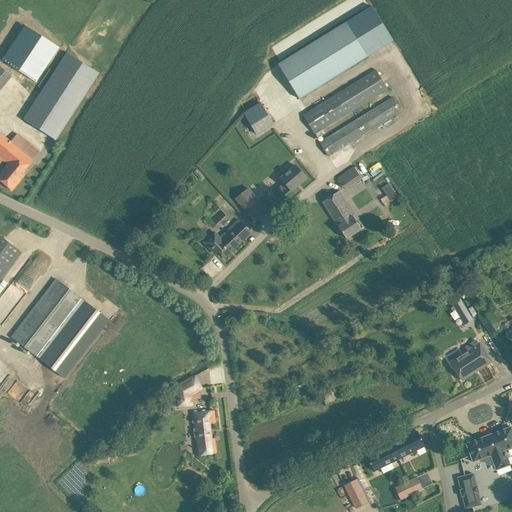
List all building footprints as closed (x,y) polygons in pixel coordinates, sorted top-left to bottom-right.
[(367,56),(346,22),(278,65),(299,99),(367,56)] [(2,60),(36,82),(58,48),(25,25),(2,60)] [(55,140),(99,73),(67,53),(24,119),(55,140)] [(0,89),(11,76),(0,66),(0,89)] [(302,115),(314,134),(387,88),(376,70),(302,115)] [(320,142),(329,156),(401,111),(393,97),(320,142)] [(261,103),(243,113),(256,134),(273,124),(261,103)] [(0,132),(0,157),(5,161),(5,162),(8,164),(0,173),(0,180),(12,191),(18,183),(25,175),(22,173),(33,160),(39,151),(25,140),(19,148),(11,142),(0,132)] [(284,183),(276,189),(283,197),(290,190),(291,191),(306,178),(300,170),(296,165),(280,178),(284,183)] [(337,178),(345,189),(362,178),(354,167),(337,178)] [(389,201),(396,197),(389,183),(382,186),(389,201)] [(234,199),(254,223),(267,211),(247,188),(234,199)] [(341,190),(323,202),(338,225),(338,226),(346,239),(361,229),(350,212),(353,210),(341,190)] [(215,224),(224,215),(219,209),(210,218),(215,224)] [(167,230),(176,221),(171,216),(162,225),(167,230)] [(215,254),(218,251),(224,258),(251,232),(239,220),(218,240),(214,236),(213,234),(205,242),(215,254)] [(0,280),(22,252),(0,235),(0,280)] [(12,337),(64,378),(109,320),(56,279),(12,337)] [(452,288),(438,295),(440,300),(455,294),(452,288)] [(460,295),(452,300),(455,305),(453,307),(455,310),(457,309),(466,323),(474,319),(460,295)] [(486,304),(476,310),(481,318),(491,313),(492,312),(487,304),(486,304)] [(491,313),(481,318),(482,319),(491,334),(500,328),(500,327),(492,314),(491,313)] [(511,319),(506,323),(502,326),(507,334),(506,334),(508,337),(511,342),(511,319)] [(450,362),(456,372),(462,380),(491,361),(485,353),(480,343),(479,344),(476,340),(453,355),(456,359),(450,362)] [(176,386),(178,400),(190,398),(189,394),(200,387),(202,390),(202,389),(195,375),(176,386)] [(195,447),(196,456),(206,454),(216,453),(215,438),(212,439),(210,424),(216,423),(214,410),(191,413),(195,443),(197,443),(197,447),(195,447)] [(511,429),(511,427),(466,444),(473,462),(482,458),(483,461),(485,463),(487,465),(490,465),(492,465),(494,470),(509,465),(504,451),(511,447),(511,429)] [(373,471),(424,446),(417,431),(366,457),(373,471)] [(422,487),(431,484),(427,472),(418,476),(422,487)] [(474,474),(458,477),(460,489),(477,485),(474,474)] [(417,476),(395,486),(401,499),(423,489),(417,476)] [(358,478),(344,485),(355,508),(370,501),(365,491),(362,492),(359,485),(361,484),(358,478)] [(478,493),(462,497),(465,508),(481,504),(478,493)]
